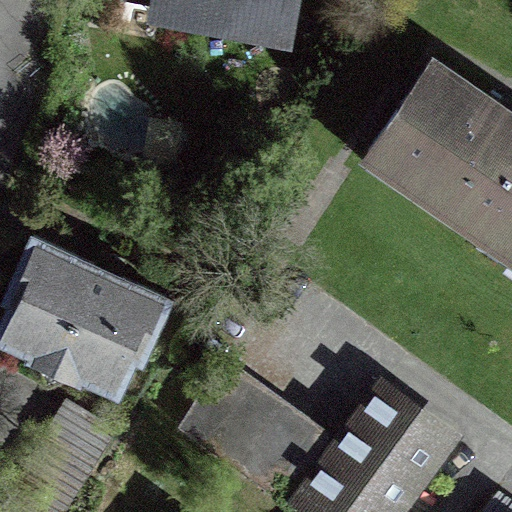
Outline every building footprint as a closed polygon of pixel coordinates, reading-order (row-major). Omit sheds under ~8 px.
[(160,0),(171,2),(283,22),(283,18),(286,0),(160,0)] [(511,107),(502,101),(498,105),(434,61),(434,60),(431,57),(368,148),(371,150),(372,150),(511,246),(511,107)] [(166,294),(34,233),(8,290),(15,293),(0,324),(0,330),(116,383),(133,347),(140,350),(166,294)] [(298,503),(302,497),(301,497),(334,451),(216,364),(182,420),(298,503)] [(301,497),(302,497),(319,510),(321,511),(388,511),(449,429),(384,382),(334,451),(301,497)] [(70,406),(3,511),(78,511),(124,439),(70,406)]
